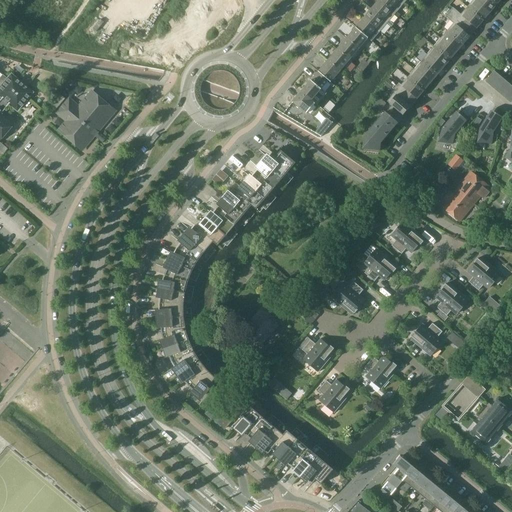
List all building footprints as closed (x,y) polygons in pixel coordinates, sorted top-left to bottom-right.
[(26,0),(24,5),(37,13),(41,6),(51,11),(52,9),(59,14),(66,0),(26,0)] [(378,0),(371,9),(387,23),(391,26),(393,24),(389,21),(395,14),(379,0),(378,0)] [(397,12),(403,4),(397,0),(379,0),(395,14),(399,17),(401,15),(397,12)] [(472,0),(467,7),(483,20),(490,12),(475,0),(472,0)] [(490,0),(475,0),(490,12),(496,5),(490,0)] [(446,16),(454,23),(470,36),(477,28),(461,14),(453,7),(446,16)] [(467,7),(461,14),(477,28),(483,20),(467,7)] [(371,9),(363,18),(380,32),(387,23),(371,9)] [(363,18),(356,27),(370,40),(372,41),(376,44),(377,42),(374,39),(380,32),(363,18)] [(454,23),(447,31),(463,44),(470,36),(454,23)] [(370,40),(356,27),(346,38),(361,51),(370,40)] [(447,31),(441,38),(457,52),(463,44),(447,31)] [(346,38),(337,49),(352,62),(361,51),(346,38)] [(441,38),(434,46),(450,60),(457,52),(441,38)] [(434,46),(427,54),(443,67),(450,60),(434,46)] [(337,49),(328,60),(340,71),(342,73),(352,62),(337,49)] [(427,54),(421,62),(437,75),(443,67),(427,54)] [(318,71),(329,80),(331,82),(334,85),(336,83),(333,80),(340,71),(328,60),(318,71)] [(421,62),(414,69),(430,83),(437,75),(421,62)] [(414,69),(408,77),(424,91),(430,83),(414,69)] [(318,71),(301,92),(311,100),(312,100),(315,103),(317,105),(327,93),(321,89),(327,82),(333,87),(335,85),(331,82),(329,80),(318,71)] [(486,81),(491,85),(495,80),(499,75),(494,71),(486,81)] [(0,99),(0,139),(16,121),(3,110),(9,104),(17,111),(32,93),(10,74),(7,79),(2,75),(0,77),(0,96),(1,98),(0,99)] [(496,89),(500,85),(504,79),(499,75),(495,80),(491,85),(496,89)] [(417,99),(424,91),(408,77),(401,85),(417,99)] [(384,85),(392,91),(397,85),(389,79),(384,85)] [(496,89),(501,93),(505,89),(509,84),(504,79),(500,85),(496,89)] [(394,93),(410,107),(417,99),(401,85),(399,83),(392,91),(394,93)] [(506,98),(510,93),(511,90),(511,85),(509,84),(505,89),(501,93),(506,98)] [(69,100),(58,113),(67,121),(59,131),(82,150),(115,111),(92,91),(79,108),(69,100)] [(312,100),(311,100),(301,92),(293,102),(307,113),(315,103),(312,100)] [(403,115),(410,107),(394,93),(387,101),(403,115)] [(378,112),(386,103),(380,98),(372,107),(378,112)] [(493,133),(503,117),(491,110),(480,128),(478,141),(492,143),(493,133)] [(455,134),(467,120),(456,111),(442,128),(439,140),(453,144),(455,134)] [(393,129),(396,124),(393,121),(394,119),(385,112),(365,136),(364,147),(380,149),(379,151),(380,151),(381,143),(393,129)] [(440,128),(445,122),(441,118),(436,124),(440,128)] [(477,127),(481,120),(477,118),(473,124),(477,127)] [(322,125),(316,132),(321,136),(327,129),(322,125)] [(264,163),(283,179),(296,163),(281,151),(276,156),(273,153),(264,163)] [(449,164),(456,170),(463,161),(456,155),(449,164)] [(274,189),(283,179),(264,163),(255,173),(274,189)] [(484,198),(489,192),(486,189),(489,186),(471,172),(456,190),(474,204),(481,196),(484,198)] [(247,183),(266,199),(274,189),(255,173),(247,183)] [(257,210),(266,199),(247,183),(239,193),(238,193),(241,196),(248,202),(252,205),(257,210)] [(225,200),(243,215),(252,205),(248,202),(241,196),(238,193),(239,193),(234,189),(225,200)] [(460,221),(474,204),(456,190),(450,197),(447,195),(442,200),(445,203),(442,207),(460,221)] [(235,226),(243,215),(225,200),(216,210),(235,226)] [(208,220),(226,236),(235,226),(216,210),(208,220)] [(380,225),(372,219),(365,228),(372,234),(380,225)] [(218,246),(226,236),(208,220),(200,229),(200,230),(213,242),(218,246)] [(406,249),(411,253),(419,244),(420,245),(424,241),(417,236),(419,233),(405,221),(392,236),(396,240),(392,245),(402,254),(406,249)] [(421,223),(416,228),(421,232),(425,226),(421,223)] [(195,226),(187,236),(205,252),(213,242),(200,230),(200,229),(195,226)] [(187,236),(178,248),(198,261),(205,252),(187,236)] [(178,248),(171,261),(192,271),(198,261),(178,248)] [(397,269),(390,263),(392,261),(377,248),(365,264),(369,267),(365,273),(375,281),(379,276),(384,281),(392,271),(393,273),(397,269)] [(476,263),(468,273),(473,277),(469,282),(479,290),(483,285),(488,289),(501,274),(486,261),(484,264),(478,258),(474,262),(476,263)] [(171,261),(165,275),(188,282),(192,271),(171,261)] [(162,289),(185,294),(188,282),(165,275),(162,289)] [(356,308),(364,299),(359,295),(364,290),(354,281),(349,287),(344,283),(331,298),(346,310),(348,308),(355,314),(358,310),(356,308)] [(452,289),(446,284),(442,287),(444,289),(436,298),(441,302),(437,307),(441,311),(438,315),(445,321),(449,317),(447,316),(452,310),(456,314),(469,299),(454,287),(452,289)] [(160,304),(184,305),(185,294),(162,289),(160,304)] [(314,289),(310,294),(317,299),(321,295),(314,289)] [(294,311),(297,308),(299,310),(301,308),(304,310),(303,311),(308,315),(309,314),(312,317),(310,319),(313,321),(312,322),(312,323),(319,314),(302,300),(294,311)] [(184,317),(184,305),(160,304),(160,319),(184,317)] [(260,311),(244,330),(247,335),(256,342),(261,345),(277,326),(274,321),(265,314),(260,311)] [(160,319),(162,334),(186,328),(184,317),(160,319)] [(433,323),(428,328),(423,324),(416,333),(414,332),(411,336),(417,341),(415,344),(430,356),(443,341),(438,337),(443,331),(433,323)] [(162,334),(166,348),(189,340),(186,328),(162,334)] [(450,340),(455,334),(452,331),(447,338),(450,340)] [(464,340),(468,343),(472,338),(468,335),(464,340)] [(329,347),(320,339),(316,344),(308,337),(299,347),(308,354),(304,359),(319,372),(331,357),(329,355),(334,348),(331,345),(329,347)] [(166,348),(172,361),(194,350),(189,340),(166,348)] [(467,344),(463,341),(458,347),(462,350),(467,344)] [(172,361),(180,374),(200,360),(194,350),(172,361)] [(392,364),(383,356),(379,361),(374,357),(365,367),(371,371),(367,376),(382,389),(394,374),(392,372),(397,366),(394,362),(392,364)] [(180,374),(189,386),(207,370),(200,360),(180,374)] [(207,370),(189,386),(200,396),(204,392),(206,394),(218,380),(207,370)] [(465,380),(470,384),(474,379),(469,375),(465,380)] [(269,384),(274,388),(279,382),(274,378),(269,384)] [(480,384),(474,379),(470,384),(467,388),(472,392),(480,384)] [(345,396),(350,389),(347,386),(345,388),(336,380),(332,385),(327,380),(318,390),(324,395),(320,400),(335,412),(347,398),(345,396)] [(485,389),(480,384),(472,392),(478,397),(485,389)] [(511,413),(511,412),(511,411),(508,408),(509,408),(503,403),(502,403),(498,400),(496,401),(493,404),(494,404),(487,412),(484,415),(500,428),(503,425),(502,424),(509,416),(509,417),(511,414),(511,413)] [(364,407),(369,412),(374,407),(369,402),(364,407)] [(238,427),(248,436),(264,418),(251,407),(239,421),(241,423),(238,427)] [(439,412),(445,416),(448,412),(443,408),(439,412)] [(498,431),(500,428),(484,415),(481,418),(482,419),(476,426),(475,426),(472,429),(473,430),(472,431),(476,435),(482,440),(487,443),(488,442),(489,442),(491,439),(490,439),(497,431),(498,431)] [(274,426),(264,418),(248,436),(258,445),(274,426)] [(283,434),(274,426),(258,445),(268,453),(272,449),(281,438),(284,435),(283,434)] [(287,430),(283,434),(284,435),(281,438),(272,449),(281,457),(284,454),(297,439),(287,430)] [(307,447),(297,439),(284,454),(281,457),(292,466),(294,463),(307,447)] [(318,456),(307,447),(294,463),(292,466),(302,474),(305,471),(318,456)] [(399,468),(407,475),(414,467),(405,460),(400,455),(394,463),(399,468)] [(333,469),(318,456),(305,471),(302,474),(312,483),(316,479),(321,484),(333,469)] [(403,480),(411,486),(421,473),(414,467),(407,475),(403,480)] [(399,468),(382,488),(386,492),(382,497),(386,501),(403,480),(407,475),(399,468)] [(421,473),(411,486),(419,493),(429,480),(421,473)] [(426,499),(437,486),(429,480),(419,493),(426,499)] [(437,486),(426,499),(434,506),(445,493),(437,486)] [(386,492),(382,488),(378,493),(382,497),(386,492)] [(434,506),(441,511),(442,511),(453,499),(445,493),(434,506)] [(453,499),(442,511),(455,511),(461,506),(453,499)]
